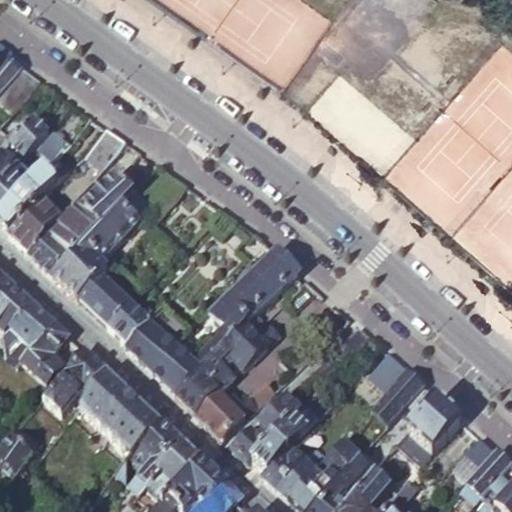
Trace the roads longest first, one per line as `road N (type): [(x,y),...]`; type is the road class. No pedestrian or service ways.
road 1 (secondary): [(511,384),(290,180),(47,0)]
road 2 (residential): [(282,511),(0,252)]
